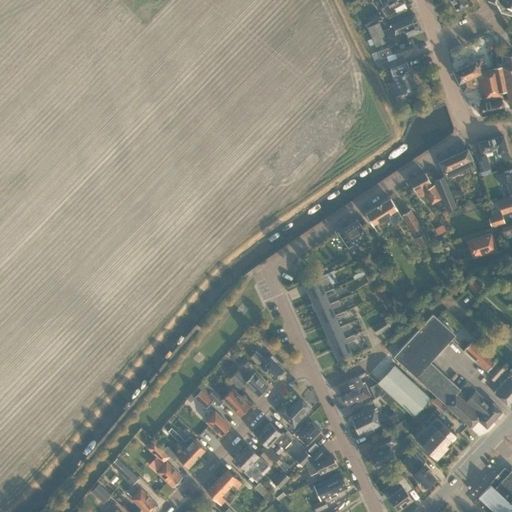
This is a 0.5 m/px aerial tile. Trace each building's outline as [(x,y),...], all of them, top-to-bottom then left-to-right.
[(368,0),(369,1),(371,0),(379,0),(382,3),(383,5),(380,6),(385,16),(399,8),(398,5),(404,2),(403,0),(368,0)] [(451,0),(456,9),(467,3),(468,6),(477,1),(476,0),(451,0)] [(378,12),(365,19),(363,21),(366,26),(381,18),(378,12)] [(407,36),(421,30),(415,13),(391,24),(395,34),(404,30),(407,36)] [(375,46),(387,41),(379,22),(367,27),(375,46)] [(408,40),(389,48),(388,47),(378,51),(380,56),(380,58),(391,54),(390,53),(395,51),(397,57),(414,51),(410,41),(409,38),(408,39),(408,40)] [(507,64),(501,65),(506,90),(510,107),(511,106),(511,50),(505,52),(507,64)] [(463,91),(479,84),(477,72),(483,70),(482,68),(486,67),(482,57),(453,70),(463,91)] [(394,64),(389,66),(394,80),(388,82),(394,97),(400,94),(400,95),(418,88),(410,67),(408,67),(406,60),(394,64)] [(501,91),(506,90),(501,65),(483,70),(477,72),(479,84),(482,95),(479,96),(479,98),(480,98),(481,101),(477,102),(480,115),(505,110),(501,91)] [(510,158),(504,135),(478,141),(481,153),(476,154),(481,171),(490,168),(487,156),(494,154),(494,155),(501,153),(503,160),(510,158)] [(468,149),(453,155),(461,172),(470,168),(472,171),(477,169),(468,149)] [(447,179),(461,172),(453,155),(439,162),(447,179)] [(510,194),(511,193),(511,167),(504,170),(504,172),(497,174),(500,184),(506,182),(510,194)] [(431,203),(441,198),(434,184),(431,186),(430,183),(431,183),(425,173),(409,182),(415,191),(418,196),(425,192),(431,203)] [(448,210),(457,206),(443,176),(434,179),(448,210)] [(511,194),(497,200),(502,213),(511,209),(511,194)] [(403,218),(390,198),(366,214),(373,225),(388,215),(393,224),(403,218)] [(402,214),(404,216),(413,231),(421,226),(410,209),(402,214)] [(491,227),(505,223),(502,214),(489,218),(491,227)] [(360,242),(371,234),(366,227),(363,229),(357,219),(338,231),(348,247),(358,240),(360,242)] [(511,224),(502,228),(505,236),(511,233),(511,224)] [(430,243),(424,233),(416,238),(422,248),(430,243)] [(473,256),(496,249),(491,233),(468,240),(473,256)] [(306,288),(312,299),(326,293),(325,291),(322,284),(330,280),(328,276),(319,280),(320,282),(306,288)] [(372,294),(380,291),(377,282),(369,285),(372,294)] [(326,293),(312,299),(317,311),(331,305),(330,303),(327,296),(335,292),(333,287),(325,291),(326,293)] [(338,299),(330,303),(331,305),(317,311),(322,323),(336,316),(335,314),(332,307),(340,303),(338,299)] [(341,328),(340,326),(337,319),(345,315),(343,310),(335,314),(336,316),(322,323),(327,334),(341,328)] [(478,419),(486,426),(502,410),(493,402),(491,404),(466,381),(460,388),(430,361),(455,334),(432,313),(393,356),(471,427),(478,419)] [(387,319),(373,328),(377,334),(390,325),(387,319)] [(327,334),(332,346),(346,339),(346,337),(342,330),(351,326),(349,322),(340,326),(341,328),(327,334)] [(511,347),(511,333),(509,331),(501,339),(511,349),(511,347)] [(346,339),(332,346),(337,358),(351,351),(347,342),(356,338),(354,333),(346,337),(346,339)] [(493,380),(504,368),(500,364),(499,364),(495,361),(472,340),(464,349),(491,374),(489,376),(493,380)] [(230,354),(234,357),(238,356),(239,351),(235,348),(231,349),(230,354)] [(258,364),(263,359),(255,351),(250,356),(258,364)] [(274,379),(284,369),(276,361),(277,360),(272,355),(261,366),(274,379)] [(247,367),(251,363),(245,357),(241,361),(247,367)] [(414,416),(418,411),(430,397),(394,364),(377,382),(414,416)] [(239,388),(244,383),(258,396),(268,385),(254,372),(249,378),(239,368),(233,375),(229,378),(239,388)] [(338,385),(342,394),(343,396),(342,397),(344,401),(345,401),(346,403),(356,399),(357,400),(370,394),(364,382),(362,383),(359,375),(338,385)] [(507,404),(511,398),(511,378),(508,375),(493,391),(507,404)] [(207,388),(204,391),(207,395),(208,394),(211,397),(212,396),(220,404),(224,400),(240,415),(250,404),(233,388),(223,398),(213,388),(210,392),(207,388)] [(207,395),(204,391),(204,392),(201,389),(194,396),(205,407),(212,400),(207,395)] [(385,400),(389,395),(385,391),(380,396),(385,400)] [(305,412),(310,407),(299,397),(289,408),(286,405),(279,412),(294,427),(306,414),(305,412)] [(375,411),(377,410),(376,407),(352,418),(359,434),(365,431),(366,433),(374,429),(373,427),(375,426),(381,423),(375,411)] [(221,435),(230,425),(214,410),(205,420),(221,435)] [(381,423),(375,426),(377,430),(399,419),(396,413),(382,419),(384,422),(381,423)] [(451,439),(456,434),(443,422),(436,416),(425,427),(424,426),(414,436),(421,443),(436,457),(448,444),(448,445),(453,441),(451,439)] [(307,444),(320,430),(311,421),(297,435),(307,444)] [(278,443),(283,448),(291,440),(282,431),(281,432),(270,422),(263,429),(274,440),(278,443)] [(278,443),(274,440),(263,429),(256,436),(265,444),(261,448),(271,458),(270,458),(275,462),(276,461),(279,464),(281,461),(278,458),(281,456),(278,453),(283,448),(278,443)] [(370,442),(375,452),(390,445),(397,442),(392,432),(370,442)] [(196,458),(205,449),(194,438),(193,439),(190,436),(185,441),(183,439),(180,442),(186,447),(196,458)] [(169,455),(163,449),(154,441),(148,448),(160,459),(158,462),(161,464),(156,469),(173,486),(182,476),(165,460),(169,455)] [(248,444),(241,452),(252,462),(256,466),(261,471),(268,464),(248,444)] [(163,449),(169,455),(174,460),(177,456),(188,467),(196,458),(186,447),(181,452),(178,449),(175,452),(167,445),(163,449)] [(396,458),(390,445),(375,452),(369,454),(375,467),(383,464),(384,465),(391,462),(390,460),(396,458)] [(425,487),(432,480),(435,477),(423,465),(422,464),(427,459),(415,447),(410,452),(416,459),(412,463),(418,470),(413,475),(425,487)] [(311,474),(319,470),(320,473),(337,465),(331,454),(326,456),(325,454),(319,448),(305,462),(311,474)] [(302,465),(311,456),(305,449),(295,459),(302,465)] [(261,471),(256,466),(252,462),(241,452),(234,459),(245,469),(244,471),(253,479),(254,478),(254,479),(261,471)] [(117,457),(111,463),(132,484),(138,478),(117,457)] [(227,468),(217,479),(227,489),(232,483),(237,487),(242,482),(227,468)] [(279,487),(290,477),(283,471),(273,482),(279,487)] [(340,472),(313,485),(320,499),(329,495),(330,497),(337,493),(336,491),(347,486),(340,472)] [(511,511),(511,484),(504,477),(500,473),(478,497),(479,498),(474,504),(483,511),(511,511)] [(412,488),(406,480),(404,477),(399,481),(402,486),(388,496),(396,508),(396,509),(400,509),(400,508),(412,499),(407,491),(412,488)] [(221,495),(227,489),(217,479),(206,490),(221,504),(225,499),(221,495)] [(255,487),(264,496),(269,501),(274,496),(267,490),(268,490),(259,481),(255,486),(255,487)] [(110,494),(99,483),(91,491),(103,502),(110,494)] [(146,511),(156,502),(140,487),(130,497),(146,511)] [(286,494),(280,488),(274,494),(278,499),(286,494)] [(316,511),(328,505),(325,499),(313,504),(316,511)]
